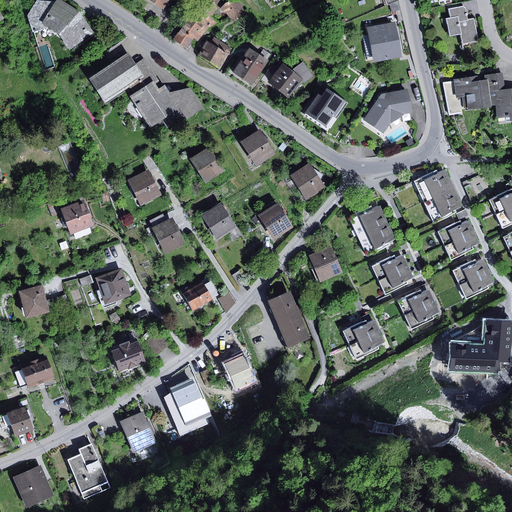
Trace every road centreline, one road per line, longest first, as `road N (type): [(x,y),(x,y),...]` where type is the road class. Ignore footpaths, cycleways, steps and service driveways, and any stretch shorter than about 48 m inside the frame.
road 1 (residential): [(355,168),(210,340),(97,418),(0,466)]
road 2 (residential): [(355,168),(94,0)]
road 3 (track): [(203,511),(244,477),(320,385),(321,350),(282,262)]
road 4 (residential): [(409,0),(436,115),(433,141),(399,162),(355,168)]
